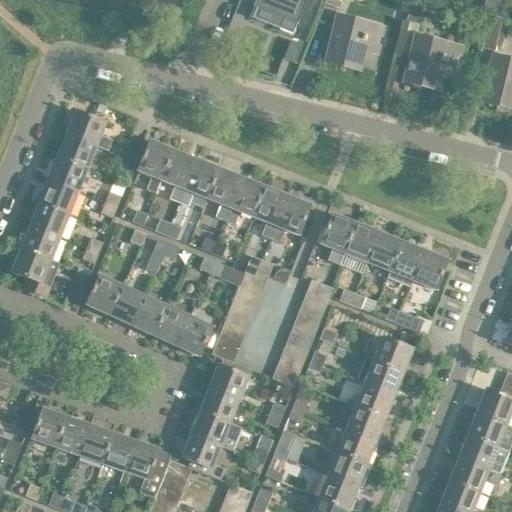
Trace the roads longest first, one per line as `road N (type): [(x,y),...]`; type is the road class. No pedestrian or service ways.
road 1 (residential): [(0,365),(137,418),(160,409),(173,371),(159,358),(0,294)]
road 2 (residential): [(511,163),(198,78)]
road 3 (residential): [(0,202),(57,61),(88,54),(198,78)]
road 4 (residential): [(401,511),(469,346)]
road 5 (residential): [(469,346),(511,231)]
